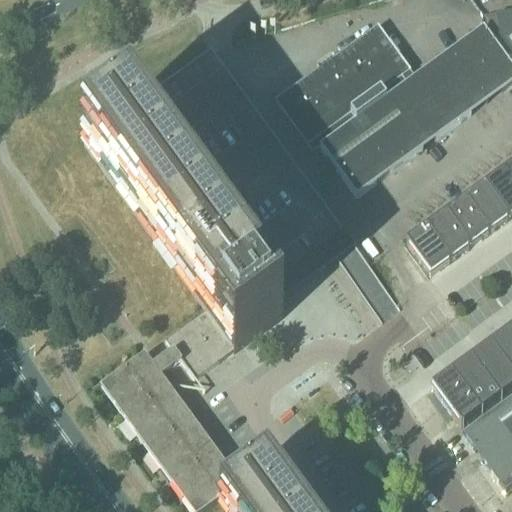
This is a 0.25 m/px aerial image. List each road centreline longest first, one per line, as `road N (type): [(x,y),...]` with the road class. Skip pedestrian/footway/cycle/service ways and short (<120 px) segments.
road 1 (unclassified): [(462,511),(360,370),(431,312),(377,226)]
road 2 (primary): [(132,511),(0,326)]
road 3 (primary): [(0,365),(103,511)]
